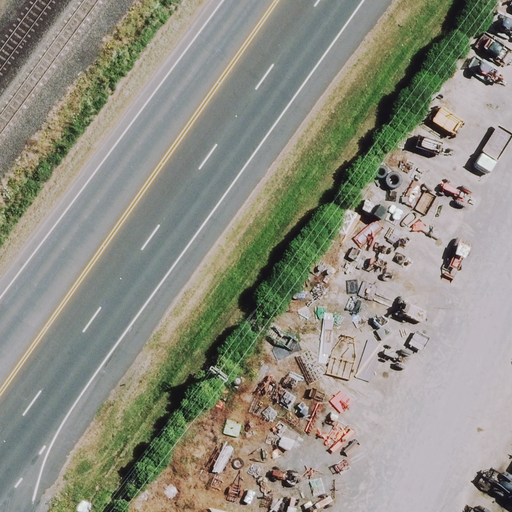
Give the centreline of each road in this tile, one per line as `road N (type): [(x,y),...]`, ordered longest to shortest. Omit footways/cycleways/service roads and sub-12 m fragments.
road 1 (secondary): [(0,379),(279,0)]
road 2 (unknown): [(404,492),(511,259)]
